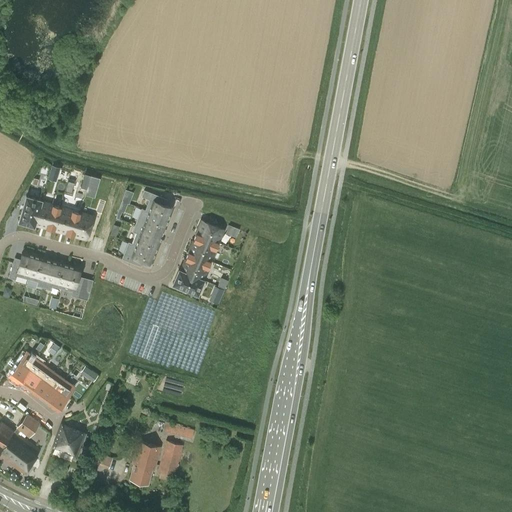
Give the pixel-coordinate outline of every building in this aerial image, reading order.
[(50,171),(58,173),(60,168),(52,165),(50,171)] [(87,185),(95,187),(98,178),(90,175),(87,185)] [(149,199),(145,209),(167,218),(171,207),(161,203),(163,197),(144,190),(141,196),(149,199)] [(26,195),(18,221),(34,226),(34,223),(40,201),(41,201),(41,200),(26,195)] [(34,223),(46,227),(54,229),(53,229),(60,206),(52,204),(41,201),(40,201),(34,223)] [(53,229),(54,229),(65,232),(65,233),(73,235),(73,234),(79,212),(80,211),(72,209),(71,210),(60,206),(53,229)] [(167,218),(145,209),(141,208),(135,225),(150,231),(152,225),(163,229),(167,218)] [(73,234),(86,238),(93,216),(79,212),(73,234)] [(196,232),(196,233),(218,241),(223,229),(202,220),(196,232)] [(235,227),(229,224),(226,232),(232,234),(235,227)] [(136,232),(132,243),(154,252),(159,240),(148,236),(150,231),(135,225),(132,231),(136,232)] [(189,251),(188,251),(210,260),(215,249),(218,242),(218,241),(196,233),(196,232),(193,240),(189,251)] [(154,252),(132,243),(128,242),(122,258),(137,264),(139,259),(150,263),(154,252)] [(13,261),(9,277),(15,279),(16,275),(27,278),(34,255),(22,251),(19,263),(13,261)] [(181,270),(202,278),(207,268),(211,260),(210,260),(188,251),(189,251),(188,251),(185,258),(185,259),(181,270)] [(34,255),(27,278),(38,281),(37,285),(43,287),(48,271),(42,269),(45,258),(34,255)] [(48,271),(43,287),(50,289),(51,285),(62,288),(68,265),(57,261),(54,273),(48,271)] [(68,265),(62,288),(72,291),(71,295),(78,297),(82,281),(78,280),(81,268),(68,265)] [(179,269),(172,283),(197,294),(203,279),(202,279),(202,278),(181,270),(179,269)] [(218,284),(224,287),(227,279),(221,276),(218,284)] [(210,300),(218,303),(224,288),(216,285),(210,300)] [(90,290),(84,288),(81,298),(87,299),(90,290)] [(40,342),(36,348),(40,351),(44,345),(40,342)] [(55,343),(49,351),(54,354),(60,346),(55,343)] [(14,366),(9,373),(20,381),(36,359),(26,351),(20,358),(19,357),(13,365),(14,366)] [(36,359),(20,381),(29,388),(46,366),(36,359)] [(46,366),(29,388),(39,395),(55,373),(46,366)] [(89,372),(87,375),(87,376),(93,380),(97,374),(91,370),(89,372)] [(55,373),(39,395),(48,402),(65,380),(55,373)] [(65,380),(48,402),(58,409),(63,402),(65,403),(70,395),(69,394),(74,387),(65,380)] [(1,421),(0,422),(0,456),(23,474),(26,470),(37,455),(40,449),(26,440),(17,433),(20,430),(29,437),(38,425),(25,415),(13,431),(1,421)] [(106,421),(106,430),(114,430),(114,421),(106,421)] [(166,422),(164,430),(176,433),(175,436),(190,440),(193,429),(166,422)] [(61,423),(57,434),(82,443),(86,433),(82,432),(82,431),(61,423)] [(57,434),(53,445),(73,452),(72,456),(76,458),(82,443),(57,434)] [(166,440),(157,470),(157,471),(174,476),(183,445),(166,440)] [(152,469),(153,470),(160,447),(138,441),(131,464),(133,464),(129,479),(148,484),(152,469)] [(101,452),(97,463),(107,467),(111,455),(101,452)]
